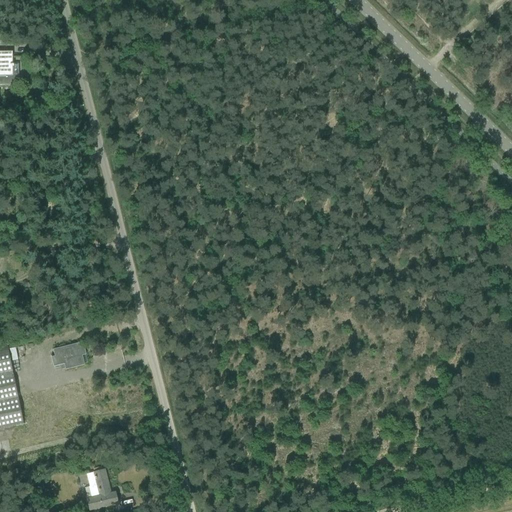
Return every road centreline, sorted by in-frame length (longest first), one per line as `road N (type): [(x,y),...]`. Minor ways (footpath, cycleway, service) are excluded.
road 1 (unclassified): [(188,511),(60,0)]
road 2 (tertiary): [(511,152),(353,0)]
road 3 (track): [(511,485),(389,511)]
